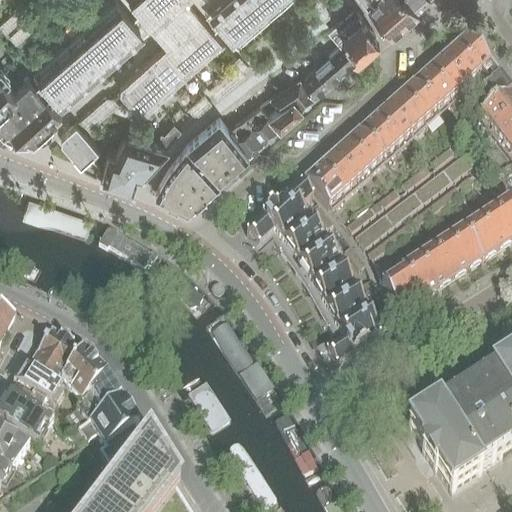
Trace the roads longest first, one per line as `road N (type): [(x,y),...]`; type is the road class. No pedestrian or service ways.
road 1 (residential): [(485,0),(449,2),(387,58),(387,85),(296,162),(270,164),(185,239)]
road 2 (tertiary): [(42,309),(103,340),(120,358),(221,511)]
road 3 (residential): [(312,411),(511,278)]
road 4 (tertiary): [(312,411),(228,279),(185,239)]
road 5 (tertiary): [(185,239),(0,164)]
